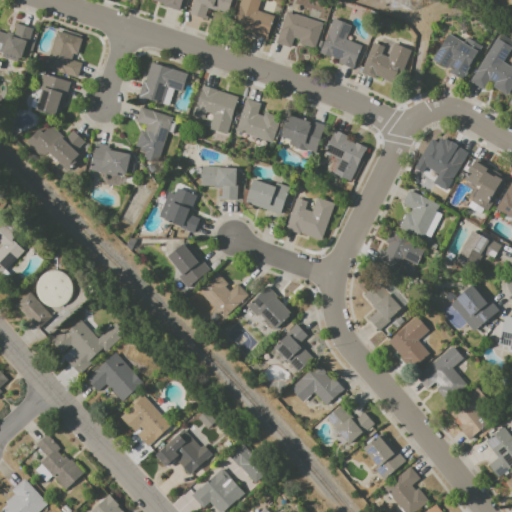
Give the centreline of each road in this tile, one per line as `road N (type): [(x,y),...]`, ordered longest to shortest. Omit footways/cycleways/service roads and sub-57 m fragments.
road 1 (residential): [(36,0),(406,125)]
road 2 (residential): [(482,511),(347,345),(329,275)]
road 3 (residential): [(329,275),(406,125)]
road 4 (residential): [(157,511),(45,392)]
road 5 (residential): [(406,125),(449,104),(511,140)]
